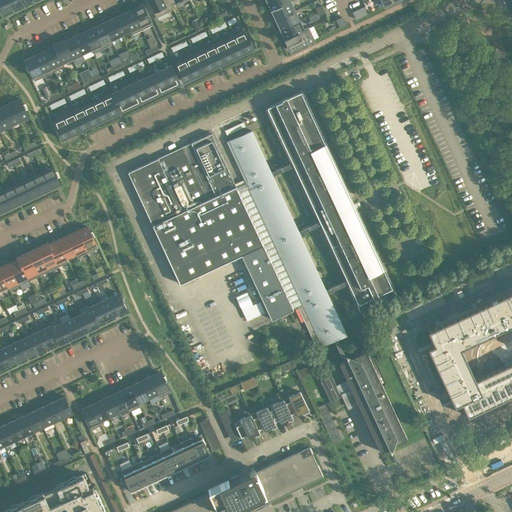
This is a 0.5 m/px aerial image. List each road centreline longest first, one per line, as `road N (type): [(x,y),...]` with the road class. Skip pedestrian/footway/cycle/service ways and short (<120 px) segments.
road 1 (residential): [(0,239),(68,206),(85,153),(276,63),(246,0)]
road 2 (unknown): [(184,298),(213,352),(233,354),(244,345),(233,310),(223,290),(203,290)]
road 3 (residential): [(0,400),(135,339)]
